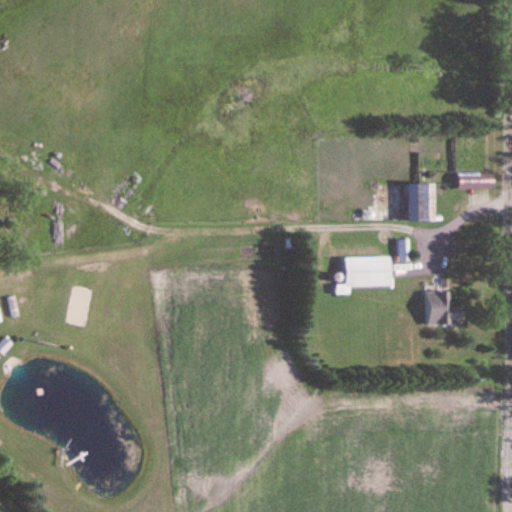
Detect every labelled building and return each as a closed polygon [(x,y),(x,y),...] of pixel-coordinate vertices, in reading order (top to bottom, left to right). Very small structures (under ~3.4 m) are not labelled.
[(492,189),(492,171),(459,171),(459,189),(492,189)] [(407,222),(432,222),(432,182),(407,182),(407,222)] [(389,256),(342,257),(343,285),(335,285),(336,294),(349,294),(349,288),(390,287),(389,256)] [(458,324),(458,307),(444,307),(444,287),(426,287),(426,324),(458,324)] [(0,341),(0,352),(3,355),(12,343),(3,337),(0,341)]
